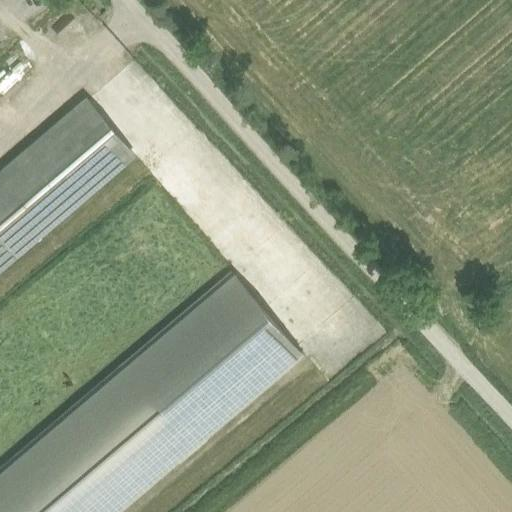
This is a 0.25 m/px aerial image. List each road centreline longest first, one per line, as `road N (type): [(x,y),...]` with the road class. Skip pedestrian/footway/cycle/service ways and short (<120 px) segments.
road 1 (track): [(511,348),(196,0)]
road 2 (track): [(0,144),(107,49)]
